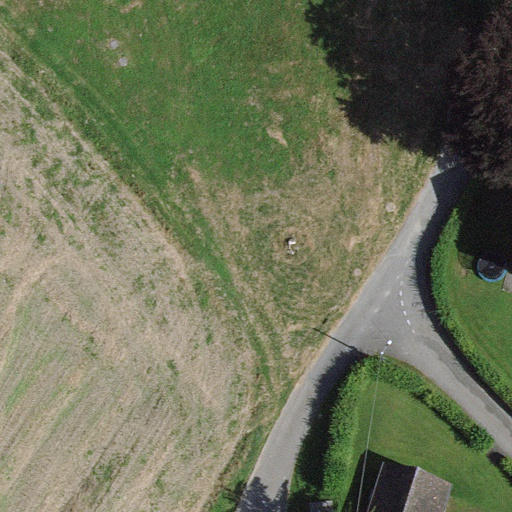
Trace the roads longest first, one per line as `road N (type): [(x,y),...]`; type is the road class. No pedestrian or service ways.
road 1 (residential): [(511,77),(371,307)]
road 2 (residential): [(371,307),(299,414),(263,511)]
road 3 (residential): [(371,307),(511,450)]
